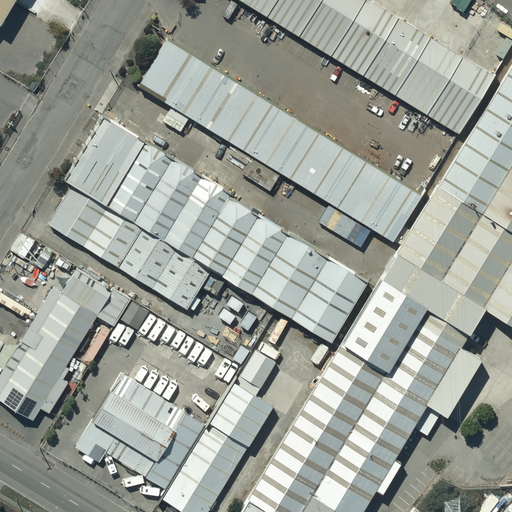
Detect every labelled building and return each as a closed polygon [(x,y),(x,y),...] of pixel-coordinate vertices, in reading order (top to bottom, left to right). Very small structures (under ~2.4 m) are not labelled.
[(488,62),(385,0),(255,0),(453,120),(488,62)] [(137,75),(395,230),(423,184),(165,28),(137,75)] [(511,40),(432,172),(474,198),(511,135),(511,40)] [(141,128),(102,110),(63,172),(68,175),(102,192),(134,138),(141,128)] [(395,230),(376,262),(463,315),(476,294),(511,315),(511,135),(474,198),(432,172),(431,171),(423,184),(395,230)] [(134,138),(102,192),(209,257),(328,328),(360,273),(134,138)] [(184,298),(209,257),(102,192),(68,175),(44,214),(184,298)] [(73,256),(59,280),(94,301),(112,312),(127,288),(73,256)] [(376,262),(370,258),(360,273),(328,328),(235,479),(289,511),(347,511),(466,316),(376,262)] [(59,280),(49,274),(0,354),(0,386),(30,405),(37,394),(46,400),(65,369),(56,363),(94,301),(59,280)] [(149,310),(131,299),(119,318),(138,329),(149,310)] [(256,339),(239,366),(260,379),(277,352),(256,339)] [(200,407),(120,359),(79,427),(159,475),(200,407)] [(230,367),(203,412),(243,436),(270,391),(230,367)] [(243,436),(203,412),(156,489),(193,511),(200,511),(246,438),(243,436)] [(289,511),(235,479),(220,505),(232,511),(289,511)] [(414,511),(403,502),(394,511),(414,511)]
